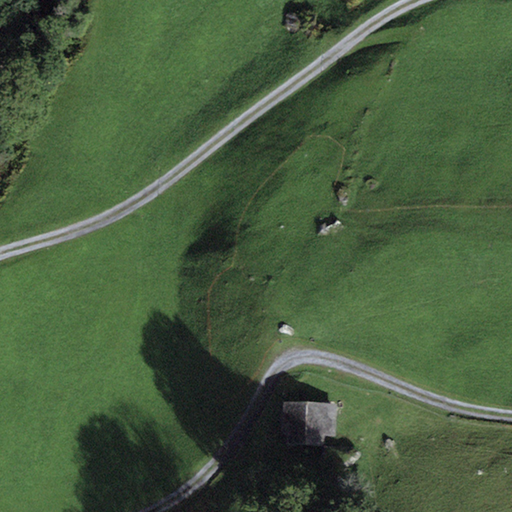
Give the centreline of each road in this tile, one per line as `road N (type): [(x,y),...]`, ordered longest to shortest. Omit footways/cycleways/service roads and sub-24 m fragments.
road 1 (track): [(415,0),(360,31),(118,211),(0,254)]
road 2 (track): [(148,511),(210,472),(283,359),(322,357),(458,406),(511,413)]
